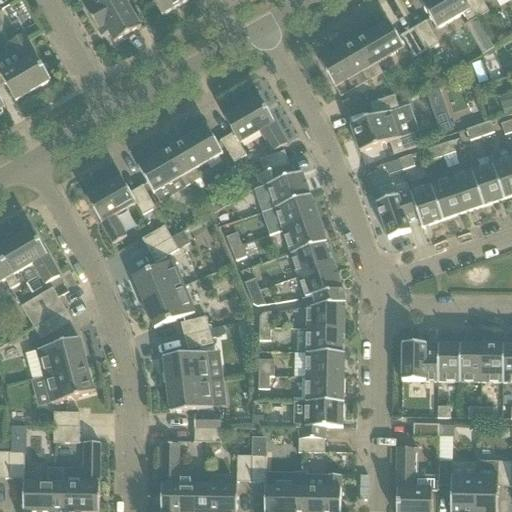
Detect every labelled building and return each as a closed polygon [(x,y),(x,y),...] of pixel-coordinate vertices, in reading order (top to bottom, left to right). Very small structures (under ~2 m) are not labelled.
[(131,12),(124,0),(104,0),(79,0),(98,32),(105,28),(114,45),(141,30),(131,12)] [(151,0),(152,0),(162,18),(191,0),(151,0)] [(477,20),(465,0),(423,0),(424,3),(421,5),(436,31),(463,16),(468,25),(477,20)] [(486,8),(481,0),(465,0),(477,20),(489,13),(486,8)] [(468,25),(465,27),(483,57),(494,50),(477,20),(468,25)] [(425,23),(414,30),(427,52),(439,46),(425,23)] [(389,24),(354,44),(375,79),(382,75),(377,66),(404,50),(399,41),(389,24)] [(427,52),(414,30),(402,37),(415,59),(427,52)] [(22,64),(1,76),(6,85),(6,86),(16,103),(51,82),(24,36),(10,44),(22,64)] [(375,79),(354,44),(320,64),(335,90),(361,74),(367,84),(375,79)] [(369,106),(374,119),(399,111),(394,97),(369,106)] [(224,119),(233,135),(240,145),(261,133),(273,154),(287,146),(259,99),(224,119)] [(354,99),(343,103),(346,114),(358,111),(354,99)] [(410,107),(399,111),(374,119),(351,127),(360,154),(389,144),(394,157),(418,148),(414,136),(420,134),(419,133),(410,108),(411,108),(410,107)] [(505,137),(511,134),(511,122),(501,126),(505,137)] [(494,134),(490,123),(478,128),(482,139),(494,134)] [(482,139),(478,128),(466,132),(470,143),(482,139)] [(207,129),(173,149),(193,185),(201,180),(195,171),(222,155),(207,129)] [(247,157),(240,145),(233,135),(221,142),(231,160),(234,165),(247,157)] [(452,143),(440,147),(443,158),(455,154),(452,143)] [(443,158),(440,147),(427,152),(431,163),(443,158)] [(193,185),(173,149),(138,169),(153,195),(180,180),(186,189),(193,185)] [(264,175),(282,169),(289,166),(284,153),(260,161),(264,175)] [(402,172),(415,168),(411,157),(399,162),(402,172)] [(511,198),(511,158),(492,166),(504,201),(511,198)] [(504,201),(492,166),(471,173),(484,208),(504,201)] [(286,180),(282,169),(264,175),(257,177),(261,189),(267,187),(275,210),(311,198),(310,197),(310,198),(302,174),(286,180)] [(484,208),(471,173),(451,180),(463,215),(484,208)] [(427,178),(407,185),(419,221),(422,230),(443,223),(430,187),(427,178)] [(115,218),(136,205),(130,195),(121,179),(86,200),(113,246),(127,238),(115,218)] [(463,215),(451,180),(430,187),(443,223),(463,215)] [(419,221),(407,185),(394,190),(393,186),(379,191),(384,203),(376,206),(388,241),(410,234),(408,225),(419,221)] [(130,195),(136,205),(143,217),(156,210),(153,204),(143,187),(130,195)] [(275,210),(261,215),(269,238),(283,233),(319,221),(311,198),(275,210)] [(326,244),(319,221),(283,233),(291,256),(326,244)] [(149,253),(172,240),(165,228),(142,241),(149,253)] [(32,231),(0,249),(0,254),(13,277),(34,265),(46,286),(59,278),(32,231)] [(226,239),(231,251),(242,247),(237,235),(226,239)] [(178,252),(172,240),(149,253),(156,265),(178,252)] [(327,245),(326,244),(291,256),(299,279),(334,267),(326,245),(327,245)] [(247,259),(242,247),(231,251),(236,263),(247,259)] [(13,277),(0,254),(0,284),(5,281),(11,291),(19,286),(13,277)] [(184,288),(173,263),(133,279),(144,305),(184,288)] [(334,267),(299,279),(306,299),(313,298),(314,303),(315,309),(307,310),(307,331),(344,331),(345,305),(344,298),(343,292),(334,267)] [(244,285),(249,297),(260,293),(255,281),(244,285)] [(194,314),(184,288),(144,305),(154,331),(194,314)] [(21,308),(34,330),(66,311),(53,289),(21,308)] [(266,307),(260,293),(249,297),(253,306),(257,308),(266,307)] [(72,323),(66,311),(34,330),(41,342),(72,323)] [(259,319),(259,330),(271,330),(271,314),(263,315),(259,319)] [(181,325),(184,338),(210,332),(206,318),(181,325)] [(271,343),(271,330),(259,330),(259,343),(271,343)] [(344,355),(344,331),(307,331),(306,355),(344,356),(344,355)] [(213,345),(210,332),(184,338),(188,352),(213,345)] [(79,341),(38,352),(45,379),(86,368),(79,341)] [(439,356),(438,356),(426,355),(426,346),(403,346),(402,383),(438,384),(439,356)] [(460,384),(460,347),(438,346),(438,356),(439,356),(438,384),(460,384)] [(481,385),(482,347),(460,347),(460,384),(481,385)] [(503,385),(504,347),(482,347),(481,385),(503,385)] [(511,385),(511,347),(504,347),(503,385),(511,385)] [(166,385),(167,387),(210,382),(206,354),(163,359),(165,375),(163,375),(164,385),(166,385)] [(344,380),(344,356),(306,355),(306,380),(344,380)] [(259,362),(258,379),(270,379),(274,379),(274,362),(259,362)] [(94,395),(86,368),(45,379),(52,406),(94,395)] [(270,392),(270,379),(258,379),(258,392),(270,392)] [(343,405),(344,380),(306,380),(306,404),(343,405)] [(214,417),(210,382),(167,387),(170,415),(197,412),(198,417),(195,417),(194,431),(221,431),(221,417),(214,417)] [(294,404),(293,429),(299,429),(299,441),(325,441),(325,429),(343,430),(343,405),(306,404),(294,404)] [(438,420),(451,421),(451,409),(438,409),(438,420)] [(481,421),(481,410),(468,409),(468,421),(481,421)] [(494,410),(481,410),(481,421),(494,421),(494,410)] [(54,414),(54,428),(80,429),(80,415),(54,414)] [(413,441),(439,441),(439,427),(413,426),(413,441)] [(80,445),(80,429),(54,428),(53,445),(80,445)] [(220,445),(221,431),(194,431),(194,444),(220,445)] [(325,456),(325,441),(299,441),(298,455),(325,456)] [(84,487),(66,486),(65,511),(99,511),(100,445),(84,445),(84,487)] [(195,511),(196,489),(178,488),(178,446),(162,446),(161,511),(195,511)] [(396,511),(431,511),(432,493),(438,493),(438,488),(439,477),(413,477),(414,451),(398,450),(396,511)] [(0,480),(9,481),(9,454),(0,454),(0,480)] [(25,455),(9,454),(9,481),(24,481),(25,455)] [(251,485),(252,458),(237,458),(237,484),(251,485)] [(266,458),(252,458),(251,485),(266,485),(266,458)] [(452,465),(452,463),(439,463),(439,468),(439,477),(438,488),(451,488),(450,511),(474,511),(475,465),(452,465)] [(497,511),(498,489),(511,489),(511,464),(498,464),(498,463),(475,463),(475,465),(474,511),(497,511)] [(65,511),(66,486),(63,486),(63,470),(47,470),(47,486),(24,486),(23,511),(65,511)] [(306,511),(307,490),(307,474),(294,474),(294,490),(265,490),(265,498),(264,511),(306,511)] [(340,511),(341,478),(340,478),(325,477),(325,491),(307,490),(306,511),(340,511)] [(237,511),(238,489),(196,489),(195,511),(237,511)]
